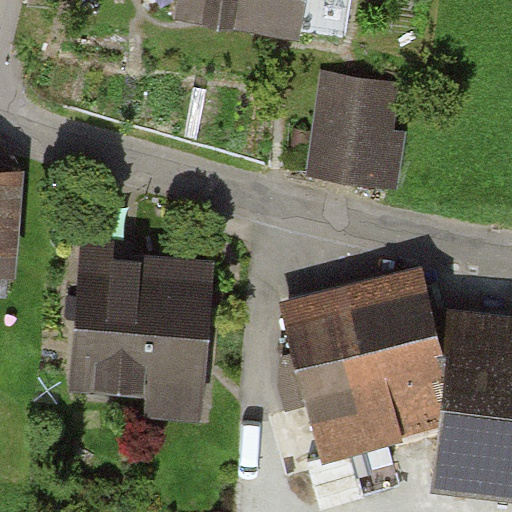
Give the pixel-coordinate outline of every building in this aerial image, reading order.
[(188,0),(186,14),(304,34),(309,0),(188,0)] [(408,183),(410,70),(320,68),(319,182),(408,183)] [(0,267),(19,268),(21,174),(0,173),(0,267)] [(85,242),(77,380),(151,385),(150,396),(203,400),(210,291),(171,289),(172,265),(119,262),(120,244),(85,242)] [(287,308),(332,455),(406,432),(402,420),(452,404),(459,354),(432,265),(287,308)] [(452,404),(442,486),(511,494),(511,321),(463,315),(459,354),(452,404)]
